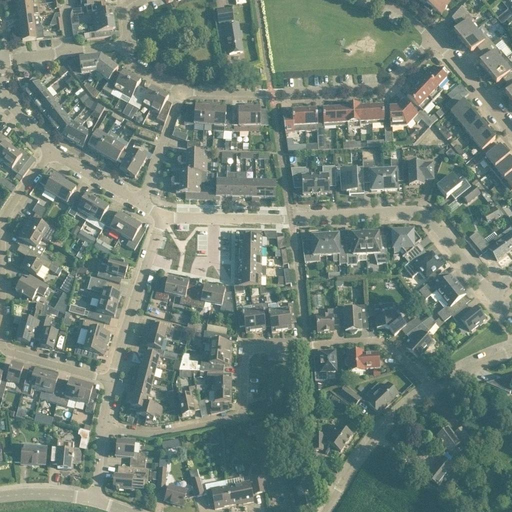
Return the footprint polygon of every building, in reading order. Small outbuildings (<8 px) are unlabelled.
[(16,0),(17,0),(14,1),(15,9),(32,7),(32,6),(30,0),(16,0)] [(86,0),(87,9),(106,6),(105,3),(106,0),(86,0)] [(430,0),(426,6),(424,10),(431,15),(433,11),(441,16),(451,1),(448,0),(430,0)] [(507,11),(496,20),(501,26),(511,17),(511,0),(502,0),(500,2),(507,11)] [(32,7),(15,9),(16,17),(19,16),(19,20),(39,17),(38,6),(32,6),(32,7)] [(93,14),(94,24),(114,22),(113,12),(108,12),(107,6),(106,6),(86,9),(87,15),(93,14)] [(470,25),(473,22),(462,8),(452,19),(460,29),(454,34),(462,44),(476,32),(470,25)] [(238,25),(232,26),(231,22),(233,22),(231,10),(217,13),(219,25),(224,24),(229,56),(242,54),(238,25)] [(77,16),(71,17),(72,27),(79,26),(77,16)] [(17,23),(18,31),(35,29),(41,29),(41,28),(39,17),(19,20),(20,23),(17,23)] [(85,41),(86,41),(111,38),(110,32),(115,31),(114,22),(94,24),(95,34),(90,35),(84,35),(85,41)] [(35,29),(18,31),(19,39),(22,39),(23,43),(44,40),(43,33),(42,28),(41,28),(41,29),(35,29)] [(486,37),(482,40),(476,32),(462,44),(471,53),(476,49),(481,54),(492,45),(488,40),(486,37)] [(498,40),(492,45),(495,48),(501,43),(498,40)] [(495,48),(492,45),(481,54),(486,59),(480,64),(488,74),(496,67),(502,63),(501,63),(506,59),(501,52),(499,52),(496,49),(495,48)] [(101,57),(88,59),(90,74),(89,79),(95,78),(96,74),(101,57)] [(101,77),(111,65),(101,57),(96,74),(101,77)] [(72,63),(67,64),(68,68),(72,73),(80,72),(81,75),(90,74),(88,59),(79,60),(72,61),(72,63)] [(511,67),(511,65),(506,59),(501,63),(502,63),(496,67),(488,74),(496,84),(502,79),(507,85),(511,80),(511,67)] [(101,77),(109,83),(115,74),(118,70),(111,65),(101,77)] [(433,67),(425,76),(438,88),(446,80),(433,67)] [(54,69),(59,75),(61,79),(68,74),(65,70),(63,68),(54,69)] [(121,78),(115,74),(109,83),(102,91),(111,96),(114,91),(122,96),(132,78),(123,73),(121,78)] [(438,88),(425,76),(421,80),(423,81),(407,98),(421,111),(423,113),(436,100),(443,92),(438,88)] [(132,78),(122,96),(131,100),(128,105),(127,108),(128,111),(125,116),(128,118),(130,114),(133,108),(143,90),(138,87),(141,83),(132,78)] [(46,91),(45,90),(39,82),(38,83),(36,80),(33,79),(28,83),(32,88),(26,93),(33,102),(46,91)] [(68,87),(74,82),(72,79),(66,84),(68,87)] [(77,85),(74,82),(68,87),(71,90),(77,85)] [(133,108),(130,114),(136,116),(137,114),(139,111),(142,106),(150,111),(160,93),(151,88),(151,89),(149,93),(143,90),(133,108)] [(53,100),(46,91),(33,102),(40,111),(53,100)] [(96,100),(100,95),(96,92),(92,97),(93,98),(96,100)] [(86,96),(84,93),(77,98),(80,101),(86,96)] [(160,93),(150,111),(159,116),(156,121),(160,123),(165,125),(172,106),(166,103),(169,99),(169,98),(160,93)] [(452,109),(463,100),(459,95),(448,104),(452,109)] [(89,99),(86,96),(80,101),(82,104),(83,105),(89,100),(89,99)] [(60,109),(53,100),(40,111),(47,120),(60,109)] [(421,111),(417,116),(403,102),(397,108),(406,128),(413,121),(417,125),(421,121),(429,129),(434,124),(430,120),(423,113),(421,111)] [(450,114),(458,123),(472,113),(470,111),(463,103),(450,114)] [(184,126),(193,126),(194,127),(194,125),(204,126),(206,104),(202,104),(201,108),(195,107),(195,108),(187,107),(184,126)] [(204,126),(214,127),(216,105),(206,104),(204,126)] [(214,127),(213,132),(224,133),(223,141),(231,141),(232,128),(232,114),(226,114),(226,110),(220,110),(220,106),(216,105),(214,127)] [(238,114),(232,114),(232,128),(234,128),(234,129),(235,131),(236,132),(238,133),(249,133),(249,131),(248,106),(244,106),(244,110),(238,110),(238,114)] [(253,106),(248,106),(249,131),(261,130),(260,127),(268,127),(266,111),(260,111),(260,109),(253,110),(253,106)] [(348,131),(354,130),(353,107),(346,107),(347,109),(343,109),(344,127),(348,127),(348,131)] [(363,108),(359,109),(359,107),(353,107),(354,130),(360,130),(360,126),(364,126),(363,108)] [(374,125),(384,125),(383,107),(373,108),(374,125)] [(364,126),(374,125),(373,108),(363,108),(364,126)] [(390,129),(406,128),(397,108),(389,109),(390,129)] [(67,118),(60,109),(47,120),(54,128),(67,118)] [(334,128),(344,127),(343,109),(333,110),(334,128)] [(439,119),(447,114),(443,109),(436,115),(439,119)] [(324,128),(334,128),(333,110),(323,111),(323,122),(324,128)] [(317,111),(304,112),(305,133),(317,132),(317,138),(324,137),(324,128),(323,122),(317,122),(317,111)] [(295,133),(305,133),(304,112),(292,112),(292,117),(283,118),(285,134),(295,133)] [(472,113),(458,123),(466,133),(479,122),(472,113)] [(72,124),(67,118),(54,128),(61,137),(72,124)] [(73,144),(81,129),(83,125),(85,123),(76,119),(72,124),(61,137),(73,144)] [(487,132),(479,122),(466,133),(474,142),(487,132)] [(136,133),(139,129),(128,123),(125,127),(136,133)] [(441,134),(443,136),(447,133),(442,127),(438,131),(441,134)] [(73,144),(83,149),(91,134),(81,129),(73,144)] [(138,136),(145,139),(155,142),(157,136),(141,130),(138,136)] [(175,130),(172,137),(178,140),(180,134),(181,132),(175,130)] [(116,144),(115,144),(118,138),(109,132),(106,138),(97,154),(107,159),(116,144)] [(482,152),(495,141),(487,132),(474,142),(482,152)] [(106,138),(97,133),(88,148),(97,154),(106,138)] [(451,138),(447,133),(443,136),(447,142),(451,138)] [(0,161),(3,164),(13,151),(7,146),(10,142),(0,134),(0,161)] [(292,140),(286,141),(287,147),(288,153),(300,152),(306,152),(306,146),(300,146),(293,147),(292,140)] [(116,144),(107,159),(116,165),(125,149),(116,144)] [(485,165),(491,173),(509,158),(497,144),(474,163),(477,166),(482,161),(485,165)] [(464,154),(458,146),(454,150),(460,157),(464,154)] [(13,151),(3,164),(11,170),(11,171),(15,173),(23,179),(29,171),(25,167),(31,158),(22,151),(19,155),(13,151)] [(131,151),(120,171),(135,180),(146,160),(131,151)] [(207,154),(183,153),(183,163),(207,164),(207,154)] [(464,154),(460,157),(466,165),(469,162),(466,158),(467,157),(464,154)] [(498,180),(500,184),(511,174),(511,161),(509,158),(491,173),(498,180)] [(383,172),(384,192),(397,191),(396,181),(403,180),(402,161),(391,162),(391,172),(383,172)] [(207,164),(183,163),(182,173),(182,174),(200,174),(200,175),(206,175),(207,164)] [(371,193),(384,192),(383,172),(375,173),(374,163),(362,163),(363,169),(362,169),(363,182),(370,182),(371,193)] [(423,163),(408,164),(409,186),(424,185),(424,180),(427,180),(427,181),(433,181),(433,164),(423,165),(423,163)] [(323,176),(315,177),(316,196),(329,195),(329,188),(335,188),(334,168),(322,169),(323,176)] [(305,169),(291,170),(294,190),(302,190),(302,196),(316,196),(315,177),(306,177),(305,169)] [(363,185),(363,182),(362,169),(350,169),(350,174),(341,174),(342,193),(349,193),(349,196),(357,195),(357,192),(356,187),(363,187),(363,185)] [(200,184),(200,175),(200,174),(182,174),(182,173),(176,173),(176,184),(200,184)] [(236,175),(236,202),(239,202),(239,199),(245,199),(246,181),(246,174),(236,174),(236,175)] [(511,174),(500,184),(510,195),(511,193),(511,174)] [(232,202),(236,202),(236,175),(226,175),(226,180),(226,198),(232,199),(232,202)] [(457,182),(452,176),(437,188),(446,200),(450,196),(455,201),(471,188),(462,178),(457,182)] [(44,177),(40,184),(47,189),(51,182),(44,177)] [(45,192),(53,197),(56,199),(65,183),(54,177),(51,182),(47,189),(45,192)] [(226,198),(226,180),(216,180),(216,202),(220,202),(220,198),(226,198)] [(255,203),(256,181),(246,181),(245,199),(251,199),(251,203),(255,203)] [(265,200),(266,182),(256,181),(255,203),(259,203),(259,199),(265,200)] [(275,203),(276,182),(266,182),(265,200),(271,200),(271,203),(275,203)] [(67,205),(72,208),(79,197),(74,194),(76,190),(65,183),(56,199),(67,205)] [(478,183),(475,186),(481,194),(482,197),(487,204),(491,200),(487,194),(478,183)] [(213,195),(211,195),(200,195),(200,184),(176,184),(176,194),(185,195),(185,201),(213,202),(213,195)] [(11,185),(7,190),(12,194),(16,189),(11,185)] [(467,205),(480,195),(474,187),(461,197),(467,205)] [(72,208),(68,215),(74,219),(78,212),(88,218),(97,202),(86,196),(84,200),(79,197),(72,208)] [(97,202),(88,218),(89,218),(86,223),(102,232),(105,227),(112,216),(106,213),(109,209),(97,202)] [(37,205),(32,213),(38,216),(44,220),(48,212),(46,210),(37,205)] [(493,210),(483,216),(483,217),(488,226),(501,218),(504,216),(497,207),(495,209),(492,210),(493,210)] [(110,230),(121,237),(130,221),(119,215),(117,219),(112,216),(105,227),(110,230)] [(28,222),(24,229),(42,240),(49,244),(58,228),(44,220),(38,216),(35,222),(31,219),(29,222),(28,222)] [(130,221),(121,237),(130,242),(126,247),(134,252),(143,236),(139,233),(141,228),(130,221)] [(76,238),(80,232),(73,228),(70,234),(76,238)] [(21,237),(19,239),(23,242),(21,247),(20,248),(34,255),(40,259),(43,254),(45,250),(38,246),(42,240),(24,229),(19,236),(21,237)] [(511,230),(511,229),(497,239),(508,254),(511,251),(511,230)] [(239,238),(239,248),(262,249),(262,238),(262,232),(245,232),(245,238),(239,238)] [(352,243),(346,243),(347,266),(346,266),(347,267),(357,266),(359,256),(366,256),(365,233),(357,233),(357,235),(352,236),(352,243)] [(373,233),(365,233),(366,256),(374,255),(377,265),(387,265),(386,240),(379,240),(379,234),(374,235),(373,233)] [(400,254),(408,265),(409,265),(421,254),(422,255),(425,252),(418,244),(421,242),(414,233),(393,234),(394,254),(400,254)] [(508,254),(497,239),(496,238),(487,245),(477,233),(469,240),(483,256),(489,251),(497,262),(508,254)] [(339,266),(346,266),(347,266),(346,243),(339,244),(338,236),(325,237),(326,257),(333,257),(333,263),(339,263),(339,266)] [(302,245),(305,264),(319,263),(319,257),(326,257),(325,237),(312,238),(313,245),(302,245)] [(280,249),(286,248),(284,238),(276,239),(278,249),(280,249)] [(98,241),(94,248),(99,251),(103,244),(98,241)] [(85,243),(80,252),(84,254),(89,246),(85,243)] [(261,258),(262,249),(239,248),(239,258),(261,258)] [(408,265),(404,269),(412,279),(420,273),(426,279),(441,267),(436,259),(434,257),(432,255),(426,260),(422,255),(421,254),(409,265),(408,265)] [(27,258),(21,268),(29,273),(36,277),(44,281),(49,272),(55,275),(58,269),(40,259),(34,255),(31,260),(27,258)] [(266,258),(261,258),(239,258),(239,268),(266,268),(266,258)] [(121,265),(110,262),(107,271),(100,268),(97,278),(118,285),(120,278),(124,280),(128,267),(124,266),(124,265),(121,264),(121,265)] [(79,268),(77,274),(84,276),(86,270),(79,268)] [(266,278),(266,268),(239,268),(239,277),(261,278),(266,278)] [(419,293),(414,297),(418,301),(423,297),(426,301),(432,296),(438,303),(442,300),(459,286),(454,279),(453,281),(450,277),(447,280),(442,274),(419,293)] [(48,288),(35,280),(30,277),(26,283),(22,281),(16,292),(20,295),(20,296),(22,297),(23,296),(32,301),(37,293),(43,297),(48,288)] [(261,288),(261,278),(239,277),(238,288),(259,288),(261,288)] [(154,300),(161,301),(167,302),(168,296),(175,297),(178,280),(168,278),(167,282),(161,281),(154,300)] [(285,286),(291,285),(290,278),(284,278),(278,278),(279,285),(285,286)] [(102,295),(100,302),(118,307),(121,296),(116,294),(119,287),(111,284),(98,281),(91,279),(87,291),(102,295)] [(178,280),(175,297),(181,299),(180,305),(192,308),(196,288),(188,287),(189,282),(178,280)] [(196,288),(192,308),(203,310),(205,304),(211,305),(215,287),(204,285),(203,290),(196,288)] [(459,286),(442,300),(448,307),(437,315),(440,319),(435,323),(436,325),(439,329),(444,324),(452,318),(466,306),(467,305),(463,299),(466,297),(463,293),(464,292),(459,286)] [(234,314),(232,304),(231,294),(226,295),(224,294),(225,290),(215,287),(211,305),(221,307),(220,311),(234,314)] [(114,319),(118,307),(100,302),(98,309),(90,307),(88,314),(87,318),(87,319),(108,325),(110,318),(114,319)] [(269,312),(268,306),(268,305),(252,307),(252,311),(253,311),(256,333),(266,332),(265,325),(270,324),(270,322),(268,312),(269,312)] [(272,334),(282,333),(280,323),(278,311),(277,305),(268,306),(269,312),(268,312),(270,322),(270,324),(272,334)] [(291,325),(296,324),(294,305),(288,305),(288,309),(284,309),(284,310),(278,311),(280,323),(282,333),(292,332),(291,325)] [(470,333),(478,326),(480,327),(483,325),(483,323),(485,321),(475,308),(471,312),(466,306),(452,318),(457,324),(460,321),(470,333)] [(45,307),(42,319),(49,321),(50,316),(52,310),(45,307)] [(85,313),(86,311),(71,307),(69,314),(84,318),(87,318),(88,314),(85,313)] [(356,333),(357,331),(361,331),(361,321),(362,320),(367,319),(366,307),(353,308),(353,312),(344,312),(345,332),(349,332),(350,334),(352,335),(354,335),(356,333)] [(252,311),(243,312),(242,308),(236,309),(239,328),(245,328),(246,335),(256,333),(253,311),(252,311)] [(339,326),(338,310),(327,311),(328,317),(316,318),(317,334),(334,333),(333,327),(339,326)] [(375,315),(376,320),(377,330),(385,329),(389,330),(394,337),(401,331),(405,337),(409,334),(421,325),(417,319),(406,327),(400,320),(400,321),(394,313),(384,314),(383,314),(375,315)] [(72,328),(76,317),(70,316),(67,326),(72,328)] [(421,325),(409,334),(415,340),(406,350),(418,360),(433,344),(425,337),(429,332),(436,325),(435,323),(431,318),(421,325)] [(40,324),(33,322),(23,319),(17,341),(29,344),(30,339),(36,340),(40,324)] [(42,319),(40,324),(36,340),(42,342),(40,347),(53,351),(57,334),(48,332),(50,322),(49,321),(42,319)] [(89,333),(87,340),(106,346),(107,344),(108,345),(110,339),(108,339),(110,334),(103,332),(105,326),(84,321),(81,330),(89,333)] [(147,325),(144,336),(164,341),(165,336),(169,337),(172,325),(161,322),(155,321),(154,327),(147,325)] [(183,329),(181,337),(187,339),(189,331),(183,329)] [(226,343),(227,337),(204,333),(203,345),(211,346),(210,353),(230,355),(231,354),(232,354),(232,349),(231,349),(232,344),(226,343)] [(144,336),(141,347),(148,349),(147,355),(160,358),(163,359),(167,342),(164,341),(144,336)] [(74,356),(96,362),(98,356),(103,357),(105,352),(106,353),(107,347),(106,347),(106,346),(87,340),(85,347),(77,345),(77,346),(74,356)] [(230,357),(230,355),(210,353),(209,360),(201,360),(200,373),(223,373),(224,367),(229,367),(230,362),(231,363),(232,357),(230,357)] [(315,383),(327,382),(327,374),(336,374),(335,355),(333,355),(333,353),(326,354),(326,355),(320,356),(320,358),(313,358),(315,383)] [(347,367),(348,367),(349,373),(364,372),(364,370),(379,369),(378,354),(363,355),(363,353),(348,354),(348,360),(347,360),(345,362),(345,366),(347,367)] [(160,358),(147,355),(145,354),(142,365),(157,369),(160,358)] [(181,364),(179,372),(183,372),(186,372),(189,356),(184,356),(181,364)] [(175,362),(173,370),(179,372),(181,364),(175,362)] [(12,365),(8,377),(9,377),(7,383),(15,385),(17,389),(16,394),(22,396),(25,385),(28,375),(22,373),(23,369),(12,365)] [(154,379),(157,369),(142,365),(139,375),(154,379)] [(42,393),(47,375),(35,372),(34,376),(28,375),(29,373),(28,375),(25,385),(22,396),(32,398),(34,391),(42,393)] [(42,393),(39,400),(57,405),(63,384),(57,383),(58,378),(47,375),(42,393)] [(139,375),(137,386),(151,390),(154,379),(139,375)] [(207,393),(214,393),(214,392),(231,392),(231,381),(224,381),(224,375),(207,375),(207,393)] [(76,403),(81,385),(70,382),(69,386),(63,384),(57,405),(67,408),(69,401),(76,403)] [(85,413),(92,415),(98,395),(92,393),(93,388),(81,385),(76,403),(85,405),(87,409),(85,413)] [(377,393),(367,403),(378,416),(389,406),(388,405),(398,396),(388,385),(378,394),(377,393)] [(134,396),(134,397),(146,400),(149,401),(150,396),(151,390),(137,386),(135,392),(134,396)] [(178,399),(180,408),(182,418),(195,415),(194,411),(200,409),(198,402),(195,388),(189,389),(190,394),(188,397),(178,399)] [(342,393),(338,390),(335,394),(338,397),(354,410),(361,400),(345,388),(342,393)] [(176,408),(173,392),(167,394),(170,409),(176,408)] [(211,403),(211,406),(211,416),(224,413),(224,409),(222,409),(222,404),(231,404),(231,392),(214,392),(214,393),(214,403),(211,403)] [(145,404),(146,400),(134,397),(134,396),(128,394),(126,403),(132,405),(131,409),(137,410),(136,416),(154,420),(155,417),(160,418),(162,412),(163,409),(145,404)] [(333,397),(330,402),(335,406),(339,402),(333,397)] [(71,411),(79,412),(80,405),(72,404),(71,411)] [(37,415),(34,423),(51,427),(53,420),(37,415)] [(315,435),(315,451),(323,451),(323,446),(326,446),(327,444),(341,453),(352,436),(339,426),(329,439),(326,437),(323,437),(323,435),(315,435)] [(439,456),(426,477),(438,488),(454,470),(447,462),(472,443),(461,430),(453,436),(448,430),(437,438),(447,452),(441,456),(439,456)] [(81,439),(79,448),(86,450),(88,441),(81,439)] [(130,467),(140,468),(145,468),(145,462),(146,456),(134,455),(135,443),(124,442),(124,441),(121,441),(121,442),(117,441),(116,458),(130,459),(130,467)] [(178,442),(162,445),(163,452),(180,449),(178,442)] [(52,443),(50,464),(58,465),(57,470),(71,471),(72,466),(77,466),(79,464),(80,461),(81,456),(80,453),(78,451),(72,450),(73,444),(52,443)] [(45,467),(46,457),(47,448),(23,446),(22,456),(21,466),(32,467),(32,466),(45,467)] [(277,459),(285,459),(285,446),(277,446),(277,459)] [(270,457),(262,458),(265,474),(273,472),(270,457)] [(159,470),(157,490),(165,491),(167,471),(167,462),(160,461),(159,470)] [(147,482),(147,474),(148,470),(128,469),(122,469),(121,476),(114,475),(113,489),(116,490),(116,491),(119,491),(119,490),(131,491),(132,481),(147,482)] [(252,477),(255,495),(264,493),(261,475),(252,477)] [(196,498),(203,496),(199,480),(191,482),(196,498)] [(227,488),(230,507),(238,505),(238,506),(253,503),(251,493),(249,483),(244,484),(244,485),(227,488)] [(182,508),(185,498),(187,492),(169,487),(165,503),(182,508)] [(211,492),(206,492),(209,505),(214,504),(215,511),(224,509),(223,508),(230,507),(227,488),(219,490),(219,489),(211,490),(211,492)]
